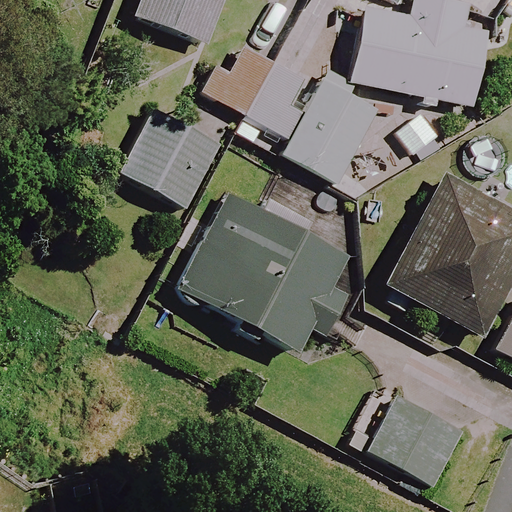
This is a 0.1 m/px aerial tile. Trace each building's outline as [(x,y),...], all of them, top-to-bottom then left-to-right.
[(136,0),(129,20),(203,49),(221,0),(136,0)] [(465,9),(421,0),(409,0),(406,20),(361,11),(359,21),(346,84),(346,86),(352,87),(419,101),(418,108),(434,111),(435,103),(469,111),(482,48),(484,36),(460,31),(464,13),(465,9)] [(253,57),(240,50),(226,76),(212,68),(198,96),(242,119),(270,66),(253,57)] [(284,74),(270,66),(242,119),(286,144),(278,160),(333,189),(374,114),(346,99),(352,87),(346,86),(346,84),(325,73),(301,116),(288,109),(301,83),(284,74)] [(150,113),(114,177),(181,213),(215,148),(150,113)] [(418,117),(393,135),(410,158),(435,139),(418,117)] [(511,280),(511,214),(441,177),(380,290),(479,343),(511,280)] [(259,214),(224,195),(170,295),(294,359),(307,335),(321,343),(324,338),(344,299),(330,292),(344,260),(303,238),(309,226),(265,202),(259,214)] [(511,314),(490,354),(511,366),(511,314)] [(427,419),(392,400),(363,456),(429,492),(459,435),(427,419)] [(368,442),(353,434),(345,448),(360,456),(368,442)]
